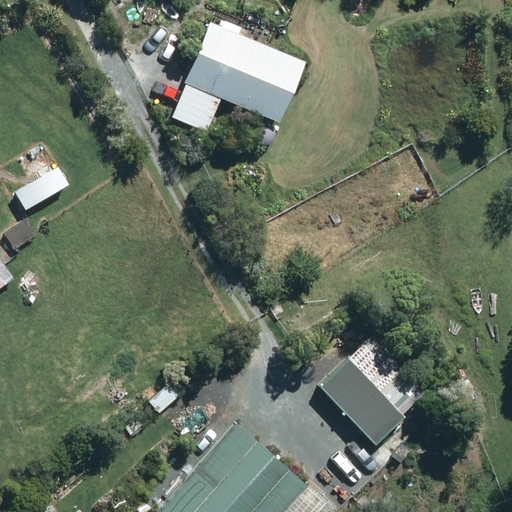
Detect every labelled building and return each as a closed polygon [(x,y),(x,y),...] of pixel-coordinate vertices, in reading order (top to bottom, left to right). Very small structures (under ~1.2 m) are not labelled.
[(209,11),(169,112),(204,126),(217,93),(273,115),(297,54),(232,29),(235,21),(209,11)] [(15,245),(37,230),(27,215),(5,230),(15,245)] [(0,284),(15,272),(0,252),(0,284)] [(355,370),(347,376),(359,392),(366,387),(375,401),(397,385),(388,372),(392,370),(380,353),(376,356),(367,343),(346,358),(355,370)] [(483,362),(492,361),(491,353),(482,354),(483,362)] [(231,420),(152,510),(153,511),(276,511),(302,483),(231,420)] [(331,494),(340,506),(351,497),(342,486),(331,494)]
